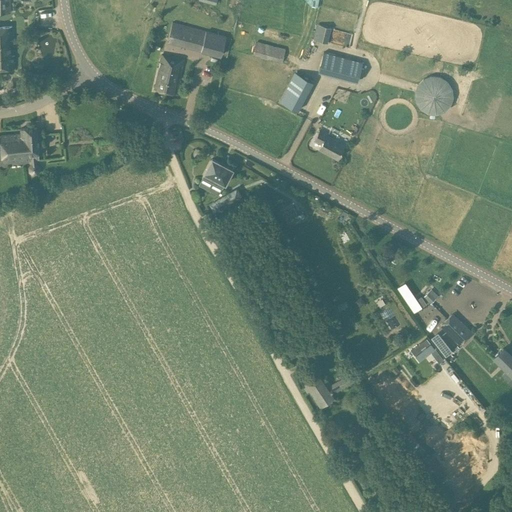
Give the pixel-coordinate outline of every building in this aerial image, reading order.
[(0,0),(0,12),(11,13),(10,0),(0,0)] [(226,35),(173,21),(167,41),(221,56),(226,35)] [(314,37),(329,41),(333,26),(318,22),(314,37)] [(12,42),(11,26),(0,26),(0,68),(13,67),(13,54),(7,54),(6,43),(12,42)] [(243,28),(236,57),(285,69),(292,40),(243,28)] [(362,63),(323,53),(318,72),(356,82),(362,63)] [(185,59),(162,54),(154,89),(179,93),(182,79),(181,77),(185,59)] [(313,81),(295,72),(294,73),(279,102),(297,111),(313,81)] [(440,75),(431,75),(423,78),(417,84),(414,92),(415,101),(420,108),(428,113),(437,114),(445,111),(450,104),(453,96),(452,87),(448,80),(440,75)] [(1,107),(10,107),(9,99),(1,99),(1,107)] [(38,159),(36,127),(19,128),(20,133),(0,134),(0,137),(2,162),(30,160),(30,162),(28,166),(28,171),(33,175),(38,174),(40,170),(40,165),(37,162),(36,159),(38,159)] [(328,134),(320,130),(314,141),(321,145),(319,150),(337,160),(345,146),(326,137),(328,134)] [(232,169),(212,158),(202,177),(222,188),(232,169)] [(234,190),(214,202),(219,210),(239,199),(234,190)] [(291,205),(280,210),(289,227),(300,221),(291,205)] [(400,257),(395,253),(391,260),(396,263),(400,257)] [(398,287),(397,287),(414,312),(426,303),(421,295),(416,299),(407,287),(401,292),(398,287)] [(438,295),(431,289),(423,296),(430,303),(438,295)] [(472,332),(453,312),(440,325),(460,345),(472,332)] [(340,344),(335,333),(321,340),(326,351),(340,344)] [(425,340),(416,348),(428,364),(437,356),(425,340)] [(511,357),(503,348),(494,357),(511,375),(511,357)] [(324,381),(316,371),(302,380),(320,405),(333,396),(332,393),(336,391),(328,379),(324,381)] [(360,378),(356,371),(343,377),(347,385),(360,378)] [(390,378),(373,389),(387,409),(403,398),(390,378)] [(454,456),(447,461),(459,477),(468,469),(469,470),(469,469),(472,466),(472,467),(473,467),(472,466),(479,461),(467,445),(460,451),(457,446),(450,451),(454,456)] [(446,473),(429,454),(419,462),(430,474),(433,472),(440,479),(446,473)]
